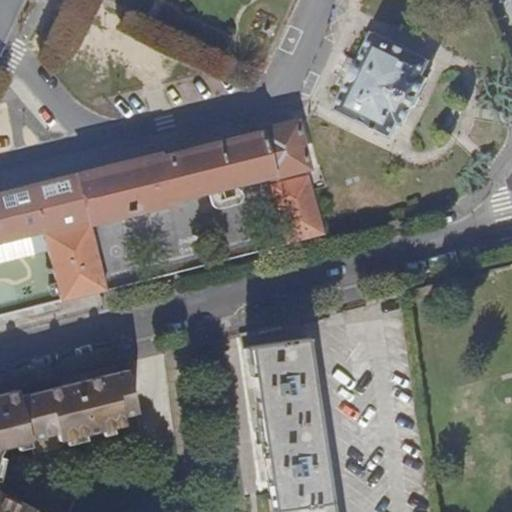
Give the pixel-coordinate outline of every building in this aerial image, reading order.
[(424,76),(419,74),(426,59),(369,32),(355,60),(353,61),(344,79),(345,80),(331,108),(389,134),(396,120),(401,123),(424,76)] [(0,242),(52,229),(69,301),(112,290),(95,221),(172,202),(172,203),(175,202),(174,199),(274,173),(275,175),(312,165),(300,120),(263,129),(264,132),(165,156),(164,154),(84,175),(0,195),(0,242)] [(311,173),(274,182),(290,245),(328,234),(316,190),(311,173)] [(51,305),(69,301),(52,229),(0,242),(0,256),(36,247),(51,305)] [(273,511),(331,511),(308,338),(251,346),(273,511)] [(38,511),(0,491),(0,452),(3,448),(16,445),(18,454),(32,450),(34,449),(32,441),(56,435),(58,443),(127,425),(124,417),(137,414),(138,414),(136,407),(127,369),(20,398),(17,390),(0,394),(0,511),(38,511)] [(34,482),(38,471),(32,470),(29,481),(34,482)] [(200,506),(200,511),(252,511),(251,500),(247,500),(200,506)]
